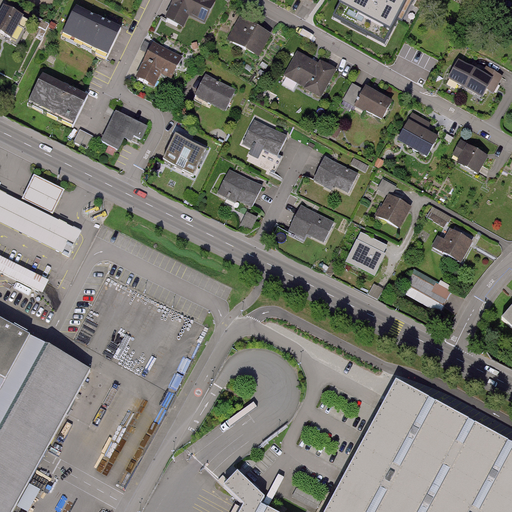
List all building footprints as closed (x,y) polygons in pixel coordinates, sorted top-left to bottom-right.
[(190,17),(205,24),(217,1),(214,0),(176,0),(167,18),(185,27),(190,17)] [(342,0),(333,17),(384,43),(406,0),(342,0)] [(0,18),(0,35),(17,44),(29,22),(5,9),(0,18)] [(63,37),(107,60),(121,32),(77,10),(63,37)] [(229,42),(260,59),(272,37),(241,20),(229,42)] [(160,75),(173,80),(183,59),(154,45),(138,80),(154,87),(160,75)] [(306,91),(322,100),(336,73),(320,65),(319,67),(298,55),(285,77),(307,89),(306,91)] [(460,64),(450,82),(467,92),(477,74),(460,64)] [(477,74),(467,92),(484,102),(494,84),(477,74)] [(30,103),(75,126),(88,99),(43,77),(30,103)] [(197,98),(226,113),(237,92),(207,77),(197,98)] [(344,103),(383,124),(393,105),(367,91),(366,92),(353,86),(344,103)] [(133,140),(141,144),(149,128),(118,113),(103,145),(118,152),(124,141),(131,145),(133,140)] [(405,147),(428,160),(439,141),(425,134),(430,126),(414,117),(405,133),(411,136),(405,147)] [(263,151),(278,159),(288,139),(256,122),(244,146),(253,151),(250,157),(258,161),(263,151)] [(82,130),(76,142),(87,148),(93,136),(82,130)] [(164,162),(194,177),(208,150),(178,135),(164,162)] [(458,167),(479,178),(489,160),(486,159),(488,157),(462,142),(453,157),(461,162),(458,167)] [(335,189),(349,196),(359,176),(326,160),(315,183),(333,192),(335,189)] [(237,202),(253,210),(264,189),(229,172),(217,195),(236,205),(237,202)] [(0,194),(0,223),(67,256),(79,232),(47,217),(60,191),(30,177),(18,203),(0,194)] [(383,179),(378,191),(393,197),(398,185),(383,179)] [(379,219),(399,230),(411,210),(390,198),(379,219)] [(306,237),(325,246),(335,225),(302,208),(290,233),(304,240),(306,237)] [(242,227),(254,231),(259,217),(247,213),(242,227)] [(433,250),(461,265),(473,244),(453,233),(447,243),(440,239),(433,250)] [(347,265),(376,279),(386,258),(384,257),(388,249),(361,236),(347,265)] [(0,258),(0,275),(41,295),(47,282),(0,258)] [(407,286),(445,308),(455,291),(441,283),(439,287),(415,273),(407,286)] [(0,511),(12,511),(90,373),(0,322),(0,511)] [(511,511),(511,445),(399,383),(326,511),(276,511),(263,504),(266,498),(240,472),(227,486),(246,504),(241,511),(511,511)]
